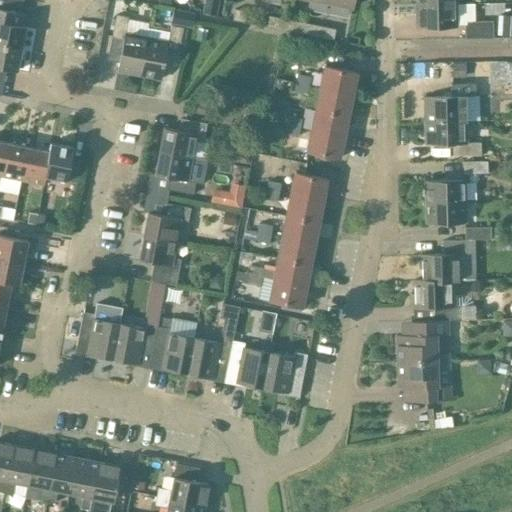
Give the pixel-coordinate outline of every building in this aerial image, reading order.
[(0,0),(0,45),(21,50),(25,28),(21,27),(23,14),(12,12),(14,0),(0,0)] [(455,4),(417,5),(417,28),(455,27),(455,4)] [(232,21),(243,23),(246,13),(235,10),(232,21)] [(117,71),(138,76),(145,38),(123,34),(127,17),(116,15),(111,39),(123,42),(117,71)] [(501,35),(509,36),(510,16),(502,16),(501,35)] [(266,27),(277,30),(279,19),(268,17),(266,27)] [(277,30),(300,34),(302,23),(279,19),(277,30)] [(464,23),(465,40),(493,39),(492,22),(464,23)] [(300,34),(322,39),(324,28),(302,23),(300,34)] [(138,76),(161,80),(167,50),(177,52),(182,28),(170,26),(167,42),(145,38),(138,76)] [(322,39),(333,41),(335,30),(324,28),(322,39)] [(0,68),(16,72),(21,50),(0,45),(0,68)] [(320,90),(351,96),(355,73),(325,67),(320,90)] [(295,83),(309,86),(310,77),(297,75),(295,83)] [(293,92),(307,95),(309,86),(295,83),(293,92)] [(423,97),(424,122),(466,121),(465,96),(475,96),(474,83),(450,83),(451,96),(423,97)] [(316,111),(346,117),(351,96),(320,90),(316,111)] [(316,111),(312,132),(342,138),(346,117),(316,111)] [(286,126),(299,128),(301,119),(288,117),(286,126)] [(159,153),(190,159),(190,157),(206,160),(209,144),(201,143),(205,125),(179,120),(177,131),(163,129),(159,153)] [(452,144),(452,156),(480,156),(480,143),(466,143),(466,121),(424,122),(424,144),(452,144)] [(285,135),(298,137),(299,128),(286,126),(285,135)] [(229,161),(247,164),(252,135),(233,132),(229,161)] [(307,154),(338,160),(342,138),(312,132),(307,154)] [(0,177),(21,182),(28,148),(7,144),(0,177)] [(66,183),(73,149),(50,144),(48,152),(49,152),(43,178),(45,178),(66,183)] [(43,178),(49,152),(48,152),(28,148),(21,182),(43,186),(45,178),(43,178)] [(167,189),(193,194),(196,175),(187,174),(190,159),(159,153),(154,176),(169,179),(167,189)] [(463,162),(463,174),(487,174),(487,162),(463,162)] [(290,197),(321,203),(326,181),(295,174),(290,197)] [(425,180),(426,202),(464,200),(463,179),(425,180)] [(268,182),(266,190),(279,193),(281,184),(268,182)] [(210,203),(239,208),(243,186),(230,183),(229,192),(212,189),(210,203)] [(264,199),(278,201),(279,193),(266,190),(264,199)] [(286,218),(317,224),(321,203),(290,197),(286,218)] [(426,202),(426,223),(465,222),(464,200),(426,202)] [(143,237),(174,243),(177,226),(186,228),(190,209),(164,203),(162,216),(147,213),(143,237)] [(0,211),(0,217),(14,220),(16,209),(1,207),(0,211)] [(27,223),(42,226),(44,216),(29,213),(27,223)] [(282,239),(313,245),(317,224),(286,218),(282,239)] [(257,232),(271,235),(273,225),(259,222),(257,232)] [(464,240),(497,239),(497,227),(463,228),(464,240)] [(255,242),(269,245),(271,235),(257,232),(255,242)] [(0,259),(23,264),(27,242),(0,236),(0,259)] [(150,281),(175,285),(180,260),(171,258),(174,243),(143,237),(138,261),(153,263),(150,281)] [(278,260),(309,266),(313,245),(282,239),(278,260)] [(419,255),(419,280),(419,281),(450,281),(460,281),(460,254),(468,254),(468,241),(442,241),(443,255),(419,255)] [(0,281),(10,283),(10,285),(18,286),(23,264),(0,259),(0,281)] [(273,281),(304,287),(309,266),(278,260),(273,281)] [(248,274),(262,277),(264,269),(250,266),(248,274)] [(246,283),(260,286),(262,277),(248,274),(246,283)] [(437,321),(447,321),(448,321),(448,320),(471,320),(471,312),(461,313),(461,305),(452,305),(452,293),(450,293),(450,281),(419,281),(419,280),(411,280),(412,307),(437,307),(437,321)] [(0,303),(6,304),(10,285),(10,283),(0,281),(0,303)] [(269,303),(300,309),(304,287),(273,281),(269,303)] [(261,313),(260,321),(274,323),(275,320),(276,316),(261,313)] [(87,355),(111,360),(118,325),(94,321),(95,317),(82,314),(75,348),(88,351),(87,355)] [(396,336),(397,361),(448,361),(447,321),(437,321),(400,322),(401,336),(396,336)] [(141,349),(152,351),(157,326),(146,324),(144,330),(118,325),(111,360),(138,365),(141,349)] [(162,370),(186,374),(193,339),(168,334),(170,328),(157,326),(152,351),(165,354),(162,370)] [(213,373),(225,375),(232,341),(221,338),(219,338),(218,344),(193,339),(186,374),(212,379),(213,373)] [(234,384),(262,389),(268,353),(243,348),(245,343),(232,341),(225,375),(236,377),(234,384)] [(262,389),(286,394),(287,388),(299,390),(306,356),(294,354),(293,358),(268,353),(262,389)] [(402,389),(402,402),(457,400),(457,395),(449,395),(448,386),(437,386),(436,370),(448,370),(448,361),(397,361),(397,389),(402,389)] [(0,491),(4,493),(13,446),(0,442),(0,491)] [(35,450),(13,446),(4,493),(12,494),(15,482),(28,485),(35,450)] [(46,501),(55,454),(35,450),(28,485),(25,497),(46,501)] [(69,493),(77,458),(55,454),(46,501),(54,503),(57,491),(69,493)] [(87,511),(98,462),(77,458),(69,493),(83,496),(80,509),(88,510),(87,511)] [(108,511),(111,501),(113,502),(120,467),(98,462),(87,511),(108,511)] [(199,470),(176,465),(174,478),(197,483),(198,477),(199,470)] [(156,497),(203,506),(208,485),(197,483),(174,478),(172,478),(170,490),(158,488),(156,497)] [(165,511),(202,511),(203,506),(156,497),(154,505),(166,508),(165,511)]
